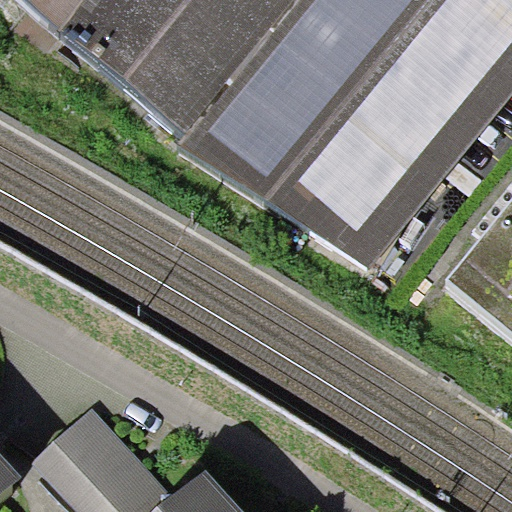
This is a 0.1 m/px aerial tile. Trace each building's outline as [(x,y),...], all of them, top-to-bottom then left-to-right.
[(511,0),(8,0),(366,284),(511,101),(511,0)] [(511,208),(438,297),(511,359),(511,208)] [(78,511),(191,511),(102,412),(38,470),(45,478),(78,511)] [(38,470),(0,428),(0,511),(7,511),(45,478),(38,470)] [(245,511),(222,486),(193,511),(245,511)]
